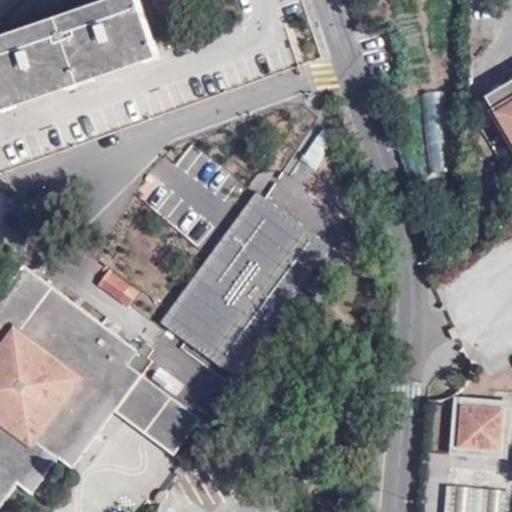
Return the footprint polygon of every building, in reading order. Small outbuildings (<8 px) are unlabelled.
[(160,53),(140,0),(111,0),(0,38),(0,98),(2,106),(160,53)] [(511,82),(488,97),(511,136),(511,82)] [(336,137),(322,129),(303,157),(317,166),(336,137)] [(339,173),(303,183),(327,264),(363,253),(339,173)] [(212,363),(294,254),(255,225),(173,334),(212,363)] [(117,410),(143,374),(153,359),(148,354),(153,348),(144,341),(139,349),(23,265),(0,297),(0,411),(2,413),(0,416),(0,507),(18,483),(33,493),(59,459),(74,469),(117,410)] [(109,270),(99,284),(128,305),(139,291),(109,270)] [(276,285),(183,403),(201,418),(294,298),(276,285)] [(181,382),(159,366),(151,377),(174,393),(181,382)] [(201,418),(183,403),(143,374),(117,410),(175,453),(192,431),(200,419),(201,418)] [(495,400),(466,398),(465,407),(455,406),(451,446),(461,447),(461,455),(490,457),(495,400)] [(466,398),(457,398),(456,398),(455,406),(465,407),(466,398)] [(511,418),(511,401),(495,400),(490,457),(508,459),(511,418)] [(213,429),(200,419),(192,431),(205,441),(213,429)] [(461,447),(451,446),(451,454),(461,455),(461,447)] [(446,485),(443,511),(509,511),(511,490),(496,489),(497,480),(484,479),(483,488),(463,487),(464,478),(452,476),(451,485),(446,485)]
